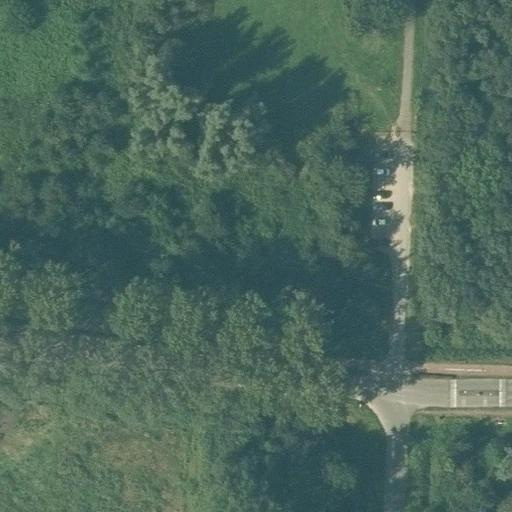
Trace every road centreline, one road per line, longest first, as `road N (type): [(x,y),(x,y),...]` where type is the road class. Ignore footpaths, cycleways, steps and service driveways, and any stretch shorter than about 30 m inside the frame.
road 1 (unclassified): [(390,511),(395,390),(0,332)]
road 2 (track): [(395,390),(408,0)]
